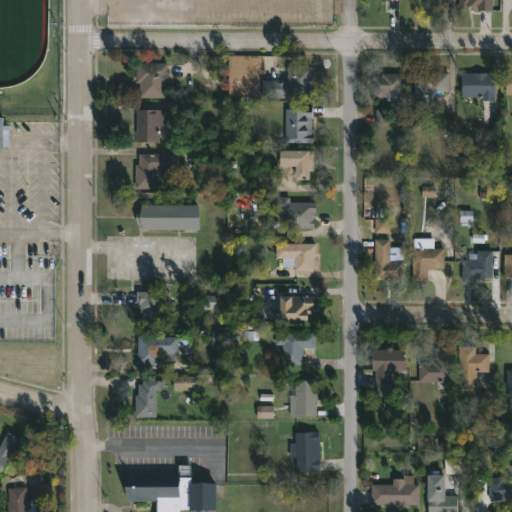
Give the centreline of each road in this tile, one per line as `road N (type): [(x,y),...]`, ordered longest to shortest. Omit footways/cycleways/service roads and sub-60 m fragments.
road 1 (tertiary): [(81,0),(85,511)]
road 2 (residential): [(349,0),(350,511)]
road 3 (residential): [(511,42),(81,41)]
road 4 (residential): [(511,314),(350,315)]
